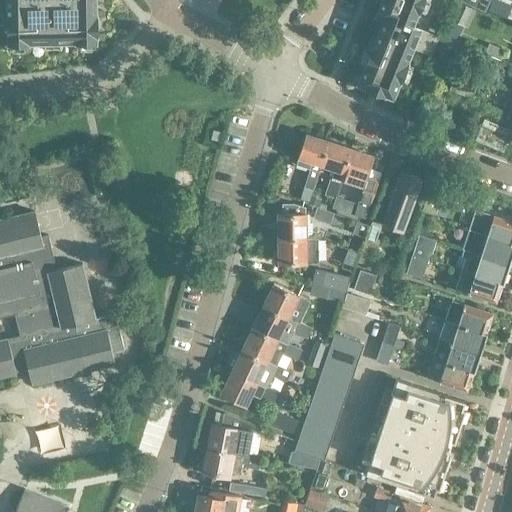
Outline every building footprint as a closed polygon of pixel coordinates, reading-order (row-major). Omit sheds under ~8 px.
[(74,41),(74,42),(96,42),(96,36),(96,15),(95,15),(95,0),(6,0),(7,17),(6,17),(7,37),(8,37),(8,43),(28,43),(28,42),(74,41)] [(364,67),(357,83),(365,86),(365,87),(384,95),(384,94),(392,97),(399,81),(407,62),(406,62),(412,47),(430,54),(438,36),(411,25),(417,12),(418,12),(422,0),(381,0),(376,14),(384,17),(372,48),(371,48),(363,66),(364,67)] [(449,19),(467,27),(475,10),(457,2),(449,19)] [(431,54),(460,67),(470,45),(441,32),(431,54)] [(449,88),(471,98),(481,75),(463,67),(458,79),(454,77),(449,88)] [(511,132),(484,121),(476,139),(502,150),(506,141),(511,143),(511,132)] [(220,131),(212,128),(210,135),(219,137),(220,131)] [(320,164),(327,141),(304,133),(296,157),(298,157),(296,164),(310,168),(301,197),(309,200),(321,165),(320,164)] [(320,164),(321,165),(334,169),(331,178),(330,178),(325,194),(333,197),(339,179),(350,148),(327,141),(320,164)] [(350,148),(339,179),(363,187),(354,213),(365,216),(378,183),(365,179),(372,155),(350,148)] [(384,224),(403,230),(421,179),(402,173),(384,224)] [(479,202),(461,196),(457,206),(476,212),(479,202)] [(329,222),(333,223),(342,222),(342,221),(344,221),(346,217),(343,216),(316,206),(316,207),(312,205),(311,208),(315,210),(313,217),(329,223),(329,222)] [(277,211),(277,238),(312,238),(312,222),(307,222),(306,211),(277,211)] [(0,378),(29,372),(32,385),(115,365),(113,354),(125,351),(116,315),(95,320),(82,264),(57,270),(48,235),(40,237),(34,212),(0,219),(0,319),(15,316),(20,338),(0,343),(0,378)] [(477,232),(511,243),(511,222),(480,212),(477,221),(481,222),(477,232)] [(462,248),(468,250),(508,263),(511,251),(511,243),(477,232),(468,229),(462,248)] [(437,240),(419,234),(413,254),(428,259),(430,253),(432,253),(437,240)] [(316,238),(312,238),(277,238),(277,263),(304,262),(319,262),(318,238),(316,238)] [(357,261),(368,265),(376,242),(365,238),(357,261)] [(462,269),(502,282),(508,263),(468,250),(462,269)] [(406,272),(421,277),(428,259),(413,254),(406,272)] [(311,282),(346,289),(349,275),(315,268),(311,282)] [(353,288),(369,294),(375,274),(360,269),(353,288)] [(502,282),(462,269),(455,288),(495,302),(502,282)] [(346,289),(311,282),(309,293),(343,301),(346,289)] [(296,321),(300,322),(310,301),(273,283),(262,305),(287,317),(296,321)] [(342,306),(365,313),(370,299),(346,292),(342,306)] [(445,320),(485,333),(492,313),(452,300),(445,320)] [(287,317),(262,305),(251,327),(276,339),(287,317)] [(439,339),(479,352),(485,333),(445,320),(439,339)] [(300,322),(296,321),(291,331),(308,339),(313,328),(300,322)] [(381,341),(392,345),(398,326),(388,323),(381,341)] [(251,327),(241,349),(265,361),(266,359),(277,365),(283,354),(297,360),(302,350),(286,342),(286,343),(276,339),(251,327)] [(294,451),(323,461),(355,366),(352,365),(359,343),(333,334),(294,451)] [(479,352),(439,339),(432,358),(473,371),(479,352)] [(392,345),(381,341),(375,361),(385,364),(392,345)] [(255,382),(256,381),(261,369),(271,374),(270,375),(286,382),(287,380),(290,381),(293,375),(290,374),(291,372),(277,365),(266,359),(265,361),(241,349),(230,370),(255,382)] [(473,371),(432,358),(426,378),(466,391),(473,371)] [(255,382),(230,370),(219,393),(244,405),(250,392),(276,404),(281,393),(256,381),(255,382)] [(364,474),(433,496),(435,489),(438,490),(449,456),(446,455),(451,442),(454,443),(464,409),(461,409),(464,401),(395,379),(364,474)] [(288,432),(293,434),(298,419),(273,409),(268,424),(288,432)] [(206,447),(246,455),(251,424),(223,413),(221,425),(210,423),(206,447)] [(260,458),(246,455),(206,447),(201,471),(228,477),(229,472),(240,474),(242,466),(258,469),(260,458)] [(319,460),(291,451),(288,460),(289,462),(316,468),(319,460)] [(226,490),(280,501),(280,500),(263,495),(258,495),(260,485),(228,479),(226,490)] [(310,488),(306,505),(325,509),(329,492),(310,488)] [(394,511),(427,511),(430,506),(376,488),(374,497),(397,505),(394,511)] [(23,489),(14,511),(11,511),(10,511),(63,511),(66,506),(23,489)] [(193,511),(221,511),(222,509),(238,511),(239,507),(260,511),(260,509),(273,511),(277,511),(280,501),(226,490),(225,500),(197,494),(193,511)] [(279,511),(295,511),(297,499),(281,497),(279,511)]
